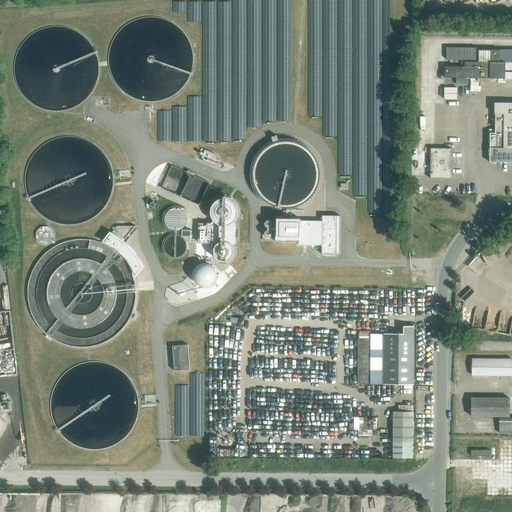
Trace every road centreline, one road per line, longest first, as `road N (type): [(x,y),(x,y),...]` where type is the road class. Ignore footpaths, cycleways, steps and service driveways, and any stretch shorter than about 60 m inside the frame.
road 1 (unclassified): [(440,485),(0,477)]
road 2 (unclassified): [(440,485),(445,268),(466,233),(511,209)]
